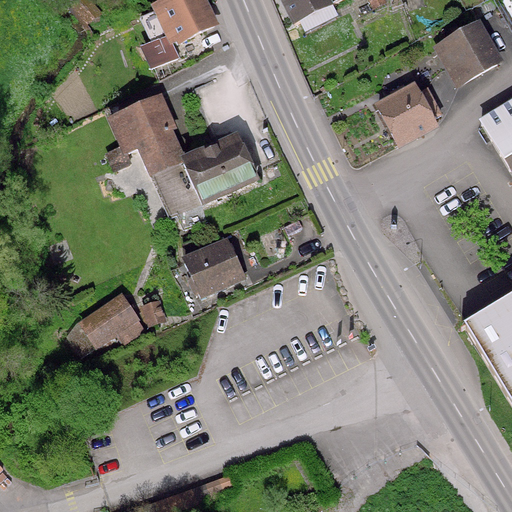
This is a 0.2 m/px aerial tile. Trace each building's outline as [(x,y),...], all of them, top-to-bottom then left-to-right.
[(102,13),(90,0),(77,0),(71,6),(88,25),(102,13)] [(220,23),(208,0),(159,0),(151,4),(154,11),(166,36),(151,42),(141,45),(151,69),(180,58),(173,43),(177,41),(179,44),(220,23)] [(281,0),(293,24),(300,20),(333,4),(334,3),(333,2),(337,0),(281,0)] [(386,2),(384,0),(368,0),(373,9),(386,2)] [(333,4),(300,20),(306,31),(338,14),(333,4)] [(166,36),(154,11),(140,17),(151,42),(166,36)] [(504,60),(481,19),(433,46),(457,87),(504,60)] [(421,90),(415,80),(374,102),(399,149),(440,127),(436,118),(443,115),(428,87),(421,90)] [(178,128),(162,91),(106,115),(120,147),(105,154),(113,172),(131,164),(126,153),(139,147),(151,174),(182,161),(179,155),(184,153),(174,130),(178,128)] [(511,97),(478,119),(511,174),(511,97)] [(260,179),(238,129),(184,153),(179,155),(182,161),(151,174),(170,218),(177,215),(184,231),(207,221),(200,204),(260,179)] [(246,279),(228,236),(182,257),(201,299),(246,279)] [(511,291),(461,322),(511,404),(511,291)] [(140,320),(122,292),(77,322),(95,349),(96,350),(118,336),(125,345),(146,331),(139,321),(140,320)] [(160,300),(141,306),(148,327),(167,321),(160,300)] [(80,359),(95,349),(77,322),(66,337),(80,359)] [(231,475),(128,511),(177,511),(236,491),(231,475)]
